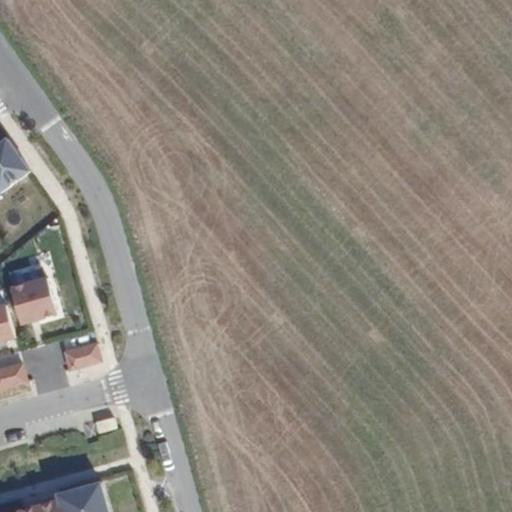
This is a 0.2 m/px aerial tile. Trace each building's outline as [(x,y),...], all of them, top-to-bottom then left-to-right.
[(0,194),(30,173),(6,140),(0,144),(0,194)] [(49,278),(13,288),(24,325),(59,315),(49,278)] [(0,342),(17,338),(8,305),(0,307),(0,342)] [(97,343),(66,352),(71,370),(102,362),(97,343)] [(0,369),(0,389),(29,382),(24,363),(0,369)] [(115,417),(97,422),(100,433),(118,428),(115,417)] [(111,511),(103,483),(61,495),(63,501),(19,511),(111,511)]
